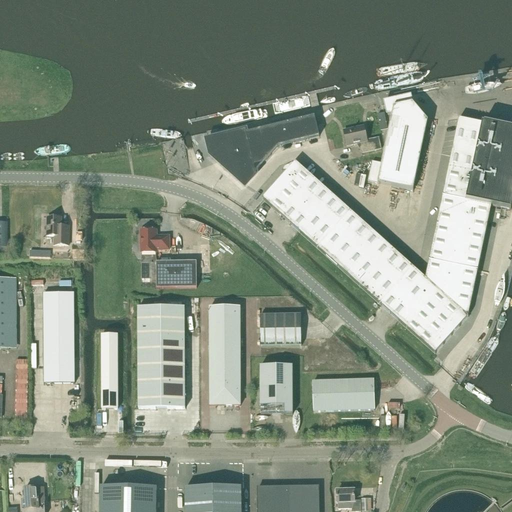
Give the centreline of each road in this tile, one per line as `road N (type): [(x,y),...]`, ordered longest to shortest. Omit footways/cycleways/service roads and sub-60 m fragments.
road 1 (tertiary): [(452,410),(260,238),(201,198),(122,180),(0,177)]
road 2 (unclassified): [(0,449),(389,451)]
